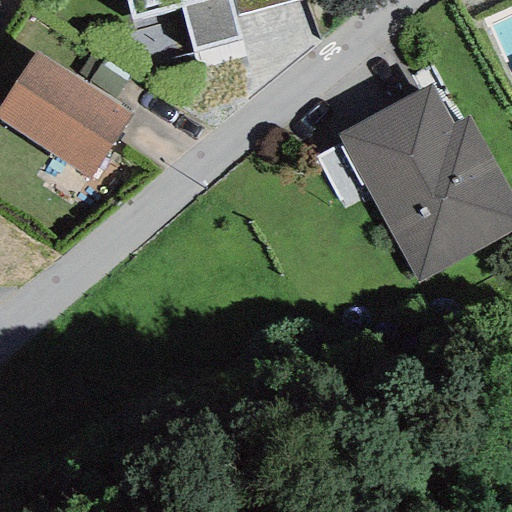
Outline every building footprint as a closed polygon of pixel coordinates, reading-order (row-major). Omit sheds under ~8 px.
[(124,0),(130,20),(180,7),(192,52),(240,39),(235,17),(230,0),(124,0)] [(230,0),(235,17),(299,0),(230,0)] [(132,114),(34,50),(0,103),(0,119),(90,178),(132,114)] [(129,75),(92,51),(78,74),(114,98),(129,75)] [(417,283),(510,233),(511,231),(511,200),(467,116),(451,124),(429,84),(336,134),(417,283)]
